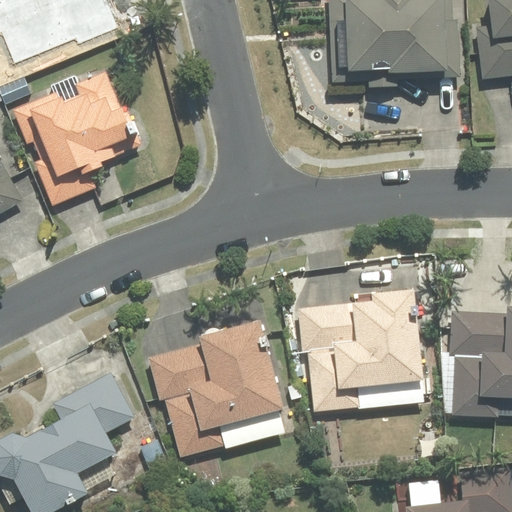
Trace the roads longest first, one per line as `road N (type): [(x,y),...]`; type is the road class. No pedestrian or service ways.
road 1 (residential): [(0,320),(129,258),(253,216)]
road 2 (residential): [(253,216),(511,192)]
road 3 (residential): [(209,0),(253,216)]
